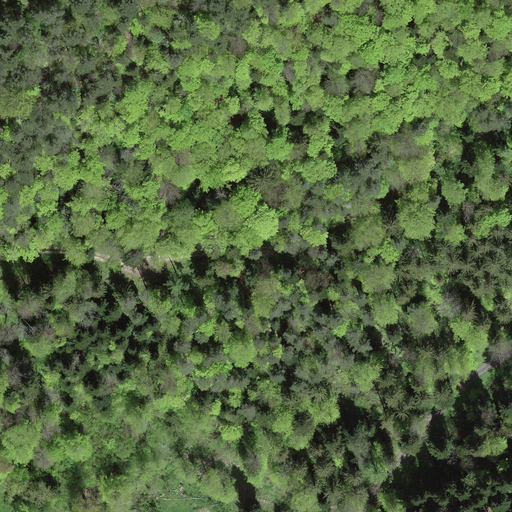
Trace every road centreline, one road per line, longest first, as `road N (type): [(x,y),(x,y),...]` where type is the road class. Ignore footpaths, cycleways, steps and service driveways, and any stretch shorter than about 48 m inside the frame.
road 1 (track): [(511,117),(290,246),(133,263),(53,249),(0,257)]
road 2 (unclassified): [(362,511),(452,398),(511,349)]
